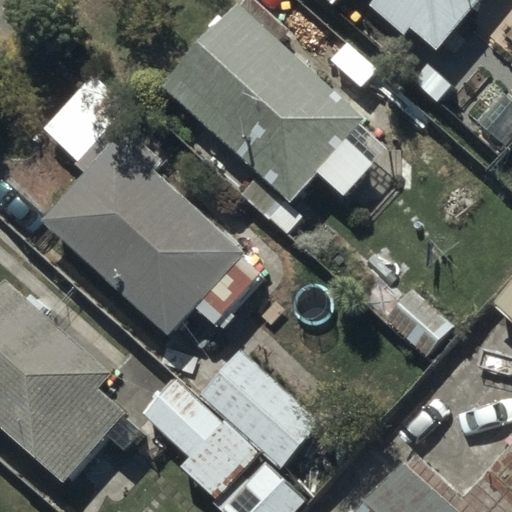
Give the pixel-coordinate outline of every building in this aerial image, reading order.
[(90,0),(76,15),(97,35),(129,0),(90,0)] [(316,0),(339,19),(355,0),(363,0),(381,15),(375,22),(411,53),(417,46),(442,69),(472,35),(489,50),(511,23),(511,10),(501,1),(502,0),(316,0)] [(190,83),(170,105),(293,216),(321,186),(351,213),(381,180),(354,156),(373,135),(287,57),(294,49),(255,14),(215,58),(209,53),(186,79),(190,83)] [(43,129),(77,162),(120,117),(132,104),(97,72),(43,129)] [(88,171),(45,218),(168,331),(195,302),(216,321),(261,273),(242,255),(246,251),(158,169),(166,160),(120,117),(77,162),(88,171)] [(12,298),(0,311),(0,436),(67,496),(100,459),(117,474),(145,442),(106,408),(120,393),(12,298)] [(419,299),(391,330),(430,367),(459,336),(419,299)] [(511,300),(497,317),(511,330),(511,300)] [(247,363),(205,408),(286,483),(327,438),(247,363)] [(181,390),(147,426),(196,471),(187,481),(218,510),(248,478),(251,480),(263,467),(181,390)] [(511,511),(511,465),(471,511),(463,511),(421,475),(389,511),(511,511)] [(308,511),(270,477),(237,511),(308,511)]
